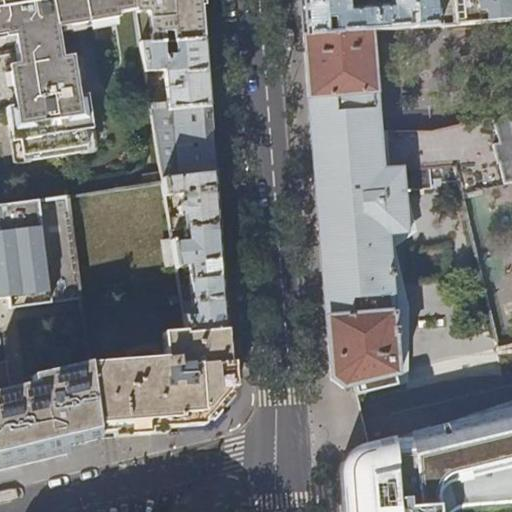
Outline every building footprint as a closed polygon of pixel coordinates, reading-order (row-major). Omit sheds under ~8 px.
[(133,0),(0,0),(0,41),(13,39),(18,68),(8,69),(14,109),(6,110),(10,143),(18,142),(21,164),(86,154),(82,133),(90,131),(85,98),(77,99),(71,59),(61,60),(56,30),(118,20),(117,16),(131,13),(136,16),(133,0)] [(133,0),(136,16),(144,15),(148,18),(150,46),(163,44),(174,43),(203,41),(200,6),(199,0),(133,0)] [(439,25),(436,0),(389,0),(390,6),(345,10),(344,0),(300,0),(301,6),(303,37),(328,34),(328,21),(336,21),(337,34),(368,31),(412,28),(411,14),(420,13),(421,27),(439,25)] [(511,0),(453,0),(456,24),(511,19),(511,0)] [(376,133),(368,31),(337,34),(328,34),(303,37),(314,183),(317,215),(330,379),(342,388),(352,386),(391,376),(396,375),(384,235),(404,234),(400,192),(440,188),(440,183),(458,181),(460,195),(511,186),(511,123),(467,135),(469,154),(390,160),(387,132),(376,133)] [(206,73),(203,41),(174,43),(175,56),(164,57),(163,44),(150,46),(141,46),(145,72),(164,72),(166,104),(150,105),(151,113),(209,107),(206,73)] [(212,148),(209,107),(151,113),(162,181),(214,175),(212,148)] [(96,152),(92,131),(90,131),(82,133),(86,154),(96,152)] [(21,164),(18,142),(10,143),(8,143),(12,166),(21,164)] [(216,200),(214,175),(162,181),(164,197),(179,197),(180,205),(177,208),(178,216),(182,218),(167,219),(169,230),(183,229),(218,226),(216,200)] [(67,200),(0,210),(0,301),(6,301),(7,311),(81,301),(67,200)] [(220,252),(218,226),(183,229),(184,241),(171,242),(175,268),(175,269),(187,269),(188,281),(222,278),(220,252)] [(166,270),(175,268),(171,242),(162,243),(166,270)] [(224,305),(222,278),(188,281),(191,315),(183,316),(185,333),(186,335),(227,332),(224,305)] [(444,314),(445,283),(412,282),(410,313),(444,314)] [(229,360),(227,332),(186,335),(185,333),(162,336),(165,362),(89,365),(100,439),(119,438),(151,436),(151,431),(161,430),(180,429),(180,425),(205,423),(210,417),(231,389),(229,360)] [(100,439),(89,365),(53,374),(55,381),(9,391),(7,377),(0,378),(0,472),(36,464),(67,456),(66,449),(100,439)] [(354,396),(394,387),(391,376),(352,386),(354,396)] [(511,425),(511,409),(433,428),(434,431),(511,425)] [(511,425),(434,431),(433,428),(410,434),(412,440),(392,441),(392,438),(367,444),(355,448),(349,452),(345,456),(341,462),(339,468),(338,475),(340,511),(453,511),(455,511),(460,509),(511,505),(511,425)]
